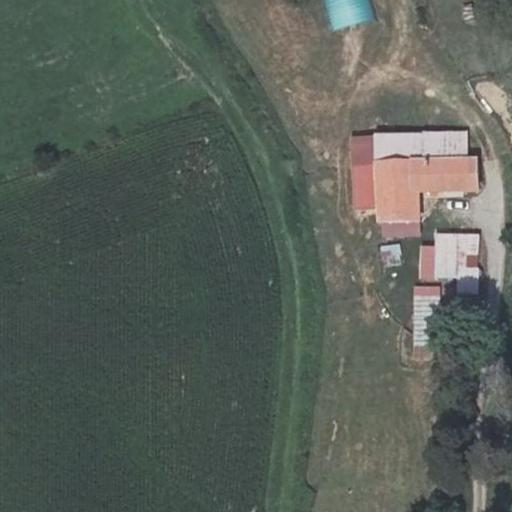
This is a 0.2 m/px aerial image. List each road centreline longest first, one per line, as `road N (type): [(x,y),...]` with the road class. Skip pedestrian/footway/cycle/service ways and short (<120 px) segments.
road 1 (track): [(274,511),(291,301),(278,218),(257,149),(201,69),(138,0)]
road 2 (residential): [(493,165),(480,511)]
